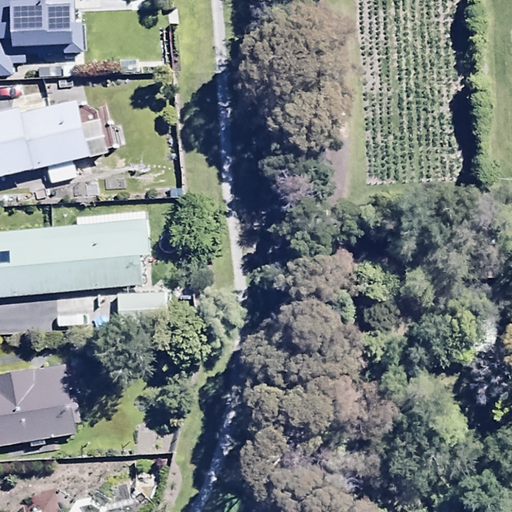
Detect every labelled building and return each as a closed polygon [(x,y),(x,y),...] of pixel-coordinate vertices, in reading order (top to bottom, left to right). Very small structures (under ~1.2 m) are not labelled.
[(80,0),(0,0),(0,84),(30,84),(29,63),(82,62),(80,0)] [(0,188),(50,177),(53,193),(79,187),(75,171),(94,167),(82,113),(87,112),(82,89),(68,92),(66,84),(42,90),(48,112),(0,122),(0,188)] [(0,304),(152,293),(146,222),(78,227),(79,234),(0,240),(0,304)] [(168,300),(116,301),(117,337),(169,336),(168,300)] [(69,370),(0,381),(0,453),(81,440),(69,370)] [(163,476),(134,476),(134,493),(163,493),(163,476)]
